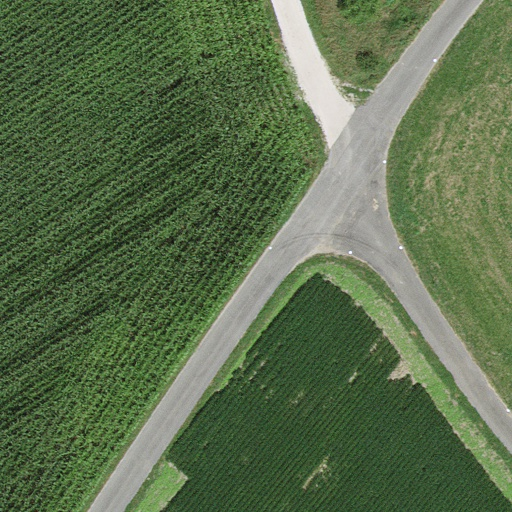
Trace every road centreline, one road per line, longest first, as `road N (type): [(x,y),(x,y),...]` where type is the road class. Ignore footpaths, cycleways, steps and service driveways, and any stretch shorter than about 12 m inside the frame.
road 1 (unclassified): [(467,0),(408,70),(107,511)]
road 2 (track): [(280,0),(340,167),(415,299),(511,434)]
